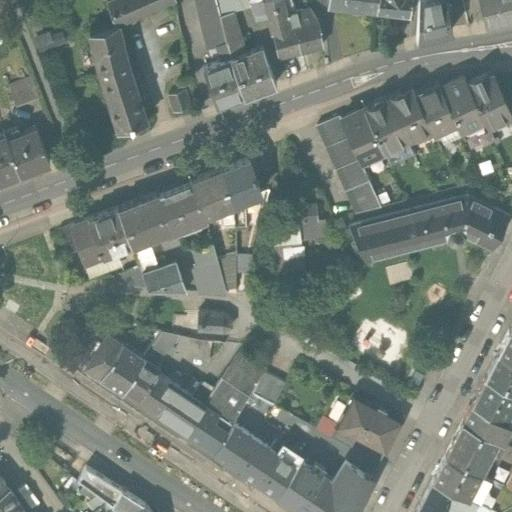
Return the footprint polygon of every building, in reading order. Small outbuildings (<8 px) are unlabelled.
[(106,0),(114,19),(130,14),(160,0),(106,0)] [(193,0),(205,47),(214,44),(214,42),(224,40),(218,12),(214,0),(193,0)] [(214,0),(218,12),(232,8),(242,5),(239,0),(214,0)] [(255,14),(249,0),(239,0),(242,5),(250,17),(255,14)] [(282,0),(249,0),(255,14),(267,13),(271,30),(288,27),(285,12),(282,0)] [(375,0),(327,0),(327,1),(353,4),(352,11),(363,12),(364,6),(375,7),(375,0)] [(409,0),(375,0),(375,7),(408,11),(409,0)] [(417,0),(415,35),(451,27),(445,0),(417,0)] [(511,0),(478,0),(483,21),(511,14),(511,0)] [(38,46),(64,37),(62,29),(47,34),(46,30),(43,31),(32,1),(22,4),(38,46)] [(309,6),(295,9),(299,24),(294,25),(299,48),(321,44),(317,20),(309,6)] [(232,8),(218,12),(224,40),(230,54),(245,49),(232,8)] [(299,48),(294,25),(299,24),(295,9),(285,12),(288,27),(271,30),(277,53),(299,48)] [(89,28),(99,63),(118,124),(146,116),(128,58),(117,20),(89,28)] [(215,102),(243,93),(230,54),(224,40),(214,42),(214,44),(220,58),(201,64),(215,102)] [(245,49),(230,54),(243,93),(275,81),(262,43),(245,49)] [(490,70),(466,80),(483,117),(486,124),(510,113),(490,70)] [(6,83),(15,105),(37,96),(29,74),(6,83)] [(463,74),(440,85),(456,122),(459,128),(483,117),(466,80),(463,74)] [(437,78),(413,89),(431,129),(432,132),(456,122),(440,85),(437,78)] [(189,103),(184,87),(167,93),(173,109),(189,103)] [(398,89),(387,94),(406,137),(414,134),(419,135),(431,129),(413,89),(412,87),(400,92),(398,89)] [(387,94),(363,105),(383,148),(406,137),(387,94)] [(359,159),(383,148),(363,105),(339,115),(359,159)] [(380,203),(359,159),(339,115),(337,111),(316,121),(355,209),(380,203)] [(17,124),(3,129),(19,173),(49,162),(36,126),(20,132),(17,124)] [(0,179),(19,173),(3,129),(2,127),(0,128),(0,179)] [(247,156),(222,165),(233,200),(245,196),(259,191),(247,156)] [(234,223),(233,200),(222,165),(192,177),(204,212),(219,206),(221,224),(234,223)] [(205,215),(204,212),(192,177),(158,189),(171,228),(205,215)] [(148,237),(171,228),(158,189),(117,205),(131,243),(148,237)] [(467,191),(440,199),(447,236),(448,236),(452,238),(457,237),(460,234),(460,230),(461,229),(491,245),(508,213),(467,191)] [(234,223),(235,252),(235,270),(243,271),(245,196),(233,200),(234,223)] [(282,201),(284,217),(284,219),(318,216),(317,213),(316,198),(282,201)] [(364,257),(447,236),(440,199),(348,221),(364,257)] [(102,254),(131,243),(117,205),(87,217),(102,254)] [(284,219),(284,217),(276,218),(274,238),(288,237),(326,232),(323,213),(317,213),(318,216),(284,219)] [(340,213),(329,217),(335,232),(346,228),(340,213)] [(83,261),(102,254),(87,217),(69,224),(78,248),(83,261)] [(67,253),(78,248),(69,224),(57,228),(67,253)] [(157,264),(148,237),(131,243),(138,263),(140,270),(157,264)] [(290,245),(288,237),(274,238),(269,271),(304,267),(302,243),(290,245)] [(199,290),(226,292),(216,256),(212,241),(193,247),(198,264),(192,265),(199,290)] [(235,252),(216,256),(226,292),(235,293),(235,270),(235,252)] [(147,286),(186,289),(176,258),(157,264),(140,270),(147,286)] [(124,284),(147,286),(140,270),(138,263),(119,271),(124,284)] [(222,310),(197,308),(197,313),(196,327),(222,329),(230,324),(231,316),(222,310)] [(511,357),(511,329),(507,327),(496,350),(511,357)] [(155,363),(164,350),(177,332),(170,330),(161,328),(143,355),(155,363)] [(84,363),(121,388),(143,355),(106,330),(84,363)] [(195,335),(177,332),(164,350),(208,360),(210,338),(195,335)] [(72,354),(81,362),(95,344),(86,337),(72,354)] [(203,401),(230,419),(262,369),(265,363),(239,347),(210,390),(203,401)] [(511,357),(496,350),(484,373),(511,387),(511,357)] [(155,363),(143,355),(121,388),(137,397),(156,370),(159,366),(155,363)] [(283,380),(262,369),(251,390),(273,401),(283,380)] [(191,394),(156,370),(137,397),(213,449),(232,420),(230,419),(203,401),(191,394)] [(511,422),(505,419),(511,405),(511,387),(484,373),(462,418),(498,436),(501,438),(502,434),(506,437),(511,424),(511,422)] [(203,401),(210,390),(200,382),(191,394),(203,401)] [(401,417),(351,391),(337,419),(335,422),(356,433),(384,448),(401,417)] [(329,433),(335,422),(337,419),(321,410),(313,424),(329,433)] [(480,470),(498,436),(462,418),(444,452),(480,470)] [(281,438),(274,448),(232,420),(213,449),(305,511),(354,511),(373,476),(344,456),(330,478),(299,456),(302,452),(281,438)] [(350,444),(356,433),(335,422),(329,433),(350,444)] [(468,493),(480,470),(444,452),(432,475),(468,493)] [(106,500),(110,503),(120,487),(84,464),(76,476),(106,500)] [(485,484),(490,475),(480,470),(468,493),(476,498),(489,505),(494,495),(490,493),(487,489),(485,484)] [(469,511),(476,498),(468,493),(432,475),(413,511),(439,511),(444,504),(459,511),(469,511)] [(0,511),(24,511),(7,485),(0,489),(0,511)] [(116,507),(123,511),(151,511),(145,502),(120,487),(110,503),(116,507)] [(106,500),(96,506),(100,511),(110,511),(116,507),(110,503),(106,500)]
